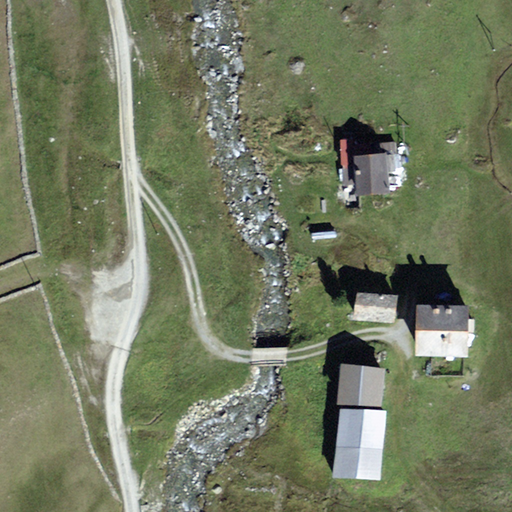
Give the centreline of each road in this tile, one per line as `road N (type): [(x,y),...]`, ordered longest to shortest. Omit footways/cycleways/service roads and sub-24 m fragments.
road 1 (track): [(124,511),(112,399),(139,266),(116,0)]
road 2 (track): [(132,180),(163,215),(192,272),(206,341),(225,360),(292,361),(402,332),(408,300)]
